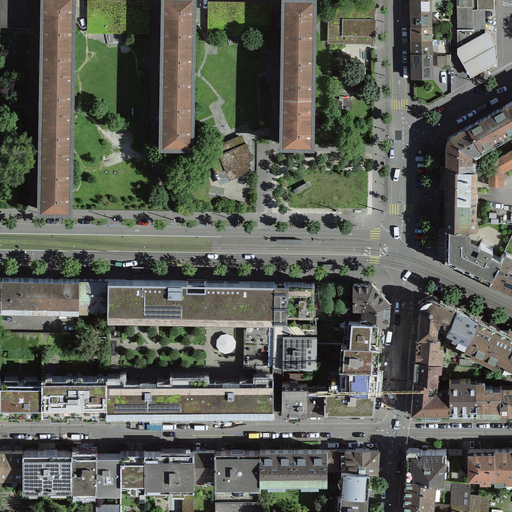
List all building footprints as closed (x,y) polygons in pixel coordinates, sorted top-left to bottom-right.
[(0,0),(0,24),(28,25),(28,0),(0,0)] [(43,0),(43,42),(72,42),(72,32),(69,32),(69,22),(73,22),(73,14),(69,14),(69,7),(69,4),(70,4),(73,4),(72,0),(43,0)] [(193,5),(193,0),(163,0),(163,44),(186,44),(193,44),(193,34),(189,34),(190,24),(193,24),(193,16),(190,16),(190,5),(193,5)] [(305,46),(313,46),(313,45),(313,36),(310,36),(310,26),(314,26),(314,18),(310,18),(310,7),(314,7),(313,0),(284,0),(284,46),(305,46)] [(429,10),(429,0),(412,0),(412,11),(429,11),(429,10)] [(456,0),(457,21),(457,27),(458,46),(462,46),(462,47),(485,35),(485,28),(486,28),(485,8),(494,8),(493,0),(456,0)] [(374,19),(374,5),(330,4),(330,13),(330,19),(329,41),(344,41),(344,34),(372,35),(375,35),(375,19),(374,19)] [(88,31),(149,32),(149,7),(88,6),(88,31)] [(270,9),(209,8),(209,33),(270,34),(270,9)] [(429,11),(412,11),(413,25),(430,25),(429,11)] [(430,38),(430,25),(413,25),(413,39),(430,38)] [(497,48),(488,33),(485,35),(462,47),(454,52),(469,80),(482,73),(496,65),(497,48)] [(430,38),(413,39),(413,53),(430,52),(430,39),(430,38)] [(72,42),(43,42),(42,81),(68,81),(68,71),(72,71),(72,63),(68,63),(69,52),(72,52),(72,42)] [(163,44),(162,92),(186,93),(192,93),(192,83),(189,83),(189,72),(192,72),(193,65),(189,65),(189,54),(193,54),(193,44),(186,44),(163,44)] [(304,95),(312,95),(313,85),(309,85),(309,74),(313,74),(313,67),(309,67),(310,56),(313,56),(313,46),(305,46),(284,46),(283,94),(304,95)] [(430,52),(413,53),(413,77),(414,77),(431,76),(431,53),(430,53),(430,52)] [(42,81),(41,120),(68,121),(68,110),(71,110),(71,102),(68,102),(68,91),(72,92),(72,81),(68,81),(42,81)] [(186,93),(162,92),(162,144),(191,144),(191,132),(188,131),(188,121),(192,121),(192,113),(188,113),(188,103),(192,103),(192,93),(186,93)] [(309,105),(312,105),(312,95),(304,95),(283,94),(282,143),(312,144),(312,133),(308,133),(308,123),(312,123),(312,115),(309,115),(309,105)] [(511,128),(511,115),(506,104),(490,113),(490,112),(483,116),(484,117),(468,125),(480,147),(494,139),(496,142),(505,137),(503,134),(511,128)] [(71,121),(68,121),(41,120),(41,159),(67,160),(67,149),(71,149),(71,141),(67,141),(67,131),(71,131),(71,121)] [(451,135),(450,136),(447,142),(447,143),(447,167),(447,168),(471,168),(471,160),(471,155),(472,151),(474,150),(480,147),(468,125),(451,135)] [(244,143),(241,136),(207,150),(217,173),(244,162),(253,158),(246,143),(244,143)] [(511,149),(511,150),(489,162),(489,169),(489,184),(500,184),(500,173),(499,173),(499,170),(501,170),(511,163),(511,149)] [(40,203),(40,209),(70,209),(70,199),(66,199),(66,188),(70,188),(70,180),(67,180),(67,170),(70,170),(70,160),(67,160),(41,159),(40,203)] [(472,170),(472,168),(471,168),(447,168),(446,200),(472,201),(475,201),(475,189),(475,178),(476,178),(476,177),(475,177),(472,175),(472,170)] [(474,209),(472,207),(472,201),(446,200),(446,227),(471,227),(473,227),(474,227),(474,221),(477,221),(477,220),(476,220),(476,209),(475,209),(474,209)] [(489,278),(489,279),(490,280),(500,260),(489,255),(493,248),(481,242),(477,249),(467,244),(467,238),(471,238),(471,227),(446,227),(446,229),(446,236),(445,236),(445,238),(446,238),(446,242),(445,242),(445,243),(446,243),(446,247),(445,247),(445,249),(446,249),(446,256),(445,256),(445,258),(447,259),(454,262),(455,263),(456,263),(463,266),(463,267),(464,267),(471,270),(471,271),(473,271),(480,274),(480,275),(482,276),(482,275),(489,278)] [(490,280),(511,290),(511,234),(501,257),(500,260),(490,280)] [(25,304),(25,309),(30,309),(31,277),(2,277),(1,277),(1,304),(1,307),(1,309),(6,309),(6,304),(25,304)] [(51,304),(51,310),(60,310),(61,278),(31,277),(30,309),(36,309),(36,304),(51,304)] [(61,278),(60,310),(65,310),(65,305),(73,305),(73,310),(78,310),(79,278),(61,278)] [(79,278),(78,310),(79,310),(88,310),(88,308),(108,309),(108,279),(108,278),(106,278),(106,279),(100,279),(100,278),(92,278),(85,278),(79,278)] [(305,308),(305,311),(313,311),(313,295),(314,282),(284,282),(284,279),(278,278),(277,281),(274,281),(274,313),(284,313),(284,308),(287,308),(305,308)] [(244,318),(274,319),(274,313),(274,281),(108,279),(108,309),(108,312),(245,315),(244,318)] [(315,318),(315,319),(349,319),(362,319),(388,321),(389,304),(389,302),(388,300),(374,285),(373,283),(354,283),(354,291),(353,291),(353,299),(354,299),(354,306),(346,306),(346,311),(319,310),(320,308),(318,308),(318,295),(313,295),(313,311),(313,318),(315,318)] [(438,324),(447,328),(457,308),(456,308),(432,296),(419,303),(417,335),(433,336),(434,326),(435,326),(436,326),(436,325),(437,325),(438,325),(438,324)] [(453,335),(460,339),(467,342),(478,318),(459,309),(457,308),(447,328),(454,332),(453,335)] [(273,385),(273,367),(274,323),(274,319),(244,318),(244,367),(256,367),(256,374),(256,380),(255,380),(255,385),(239,385),(239,380),(239,376),(223,376),(223,380),(223,385),(199,385),(199,375),(190,375),(189,408),(205,408),(205,410),(223,410),(223,408),(239,407),(239,410),(257,410),(257,407),(264,407),(264,410),(273,410),(273,385)] [(470,351),(483,357),(498,328),(478,318),(467,342),(465,345),(471,348),(470,351)] [(362,319),(349,319),(347,343),(360,343),(379,345),(379,344),(379,339),(379,337),(383,338),(384,330),(380,329),(381,321),(362,319)] [(306,367),(307,367),(312,367),(312,366),(316,366),(316,343),(316,323),(315,323),(284,323),(274,323),(273,367),(283,367),(306,367)] [(502,359),(505,360),(506,360),(511,347),(511,334),(504,331),(498,328),(483,357),(496,363),(498,360),(499,357),(502,359)] [(31,347),(31,332),(0,331),(0,347),(31,347)] [(62,332),(31,332),(31,347),(43,348),(62,348),(62,332)] [(69,340),(70,340),(70,332),(62,332),(62,348),(69,348),(69,340)] [(441,361),(442,361),(443,345),(439,345),(440,336),(436,336),(433,336),(417,335),(417,339),(416,356),(415,359),(440,360),(441,361)] [(358,367),(360,367),(377,368),(377,367),(379,345),(360,343),(347,343),(341,343),(341,344),(340,366),(354,367),(358,367)] [(43,365),(43,348),(31,347),(0,347),(0,351),(0,355),(0,383),(3,383),(3,365),(43,365)] [(441,361),(440,360),(415,359),(414,377),(414,379),(434,381),(437,381),(438,368),(441,368),(441,361),(442,361),(441,361)] [(377,368),(360,367),(358,367),(357,390),(358,390),(375,391),(376,391),(383,392),(385,368),(377,368)] [(43,378),(42,411),(42,412),(106,411),(106,408),(106,381),(106,375),(43,375),(43,376),(43,378)] [(174,408),(189,408),(190,375),(180,375),(180,385),(156,385),(156,381),(156,377),(140,377),(140,381),(140,385),(123,385),(123,375),(116,375),(106,375),(106,381),(106,408),(122,408),(122,411),(140,410),(140,408),(155,408),(156,410),(174,410),(174,408)] [(42,413),(42,412),(42,411),(43,378),(20,378),(20,395),(19,413),(42,413)] [(460,411),(477,411),(477,384),(477,383),(471,383),(471,378),(460,378),(460,383),(450,383),(450,387),(450,390),(450,411),(452,411),(460,411)] [(449,411),(450,411),(450,390),(434,390),(434,381),(414,379),(412,408),(411,411),(449,411)] [(306,412),(306,385),(306,382),(296,382),(291,382),(283,382),(282,412),(292,412),(292,414),(292,415),(299,415),(301,412),(306,412)] [(0,384),(0,383),(0,412),(9,413),(9,395),(9,386),(8,384),(0,384)] [(501,411),(500,387),(500,386),(492,386),(492,384),(477,384),(477,411),(479,411),(489,411),(501,411)] [(325,389),(325,385),(315,385),(307,385),(306,385),(306,412),(322,412),(325,411),(325,410),(325,389)] [(501,411),(502,411),(511,410),(511,386),(500,387),(501,411)] [(358,390),(357,390),(350,389),(332,389),(325,389),(325,410),(374,410),(375,391),(358,390)] [(441,479),(444,479),(446,448),(421,449),(418,446),(409,446),(407,448),(406,452),(408,454),(407,476),(441,479)] [(337,449),(326,449),(326,468),(333,468),(341,468),(346,468),(369,470),(377,470),(379,449),(369,449),(369,448),(356,448),(356,449),(346,449),(337,449)] [(494,476),(495,476),(495,448),(471,448),(470,448),(470,476),(480,476),(480,479),(490,479),(490,476),(494,476)] [(511,448),(497,448),(495,448),(495,476),(495,479),(495,481),(503,481),(506,481),(506,479),(511,479),(511,448)] [(23,450),(23,477),(23,488),(72,488),(72,477),(72,450),(57,450),(57,449),(44,449),(38,449),(38,450),(23,450)] [(194,449),(194,450),(193,450),(193,474),(203,474),(203,476),(204,476),(215,476),(215,486),(215,450),(201,450),(201,449),(194,449)] [(260,481),(260,449),(215,450),(215,486),(216,486),(225,486),(225,485),(234,484),(234,482),(241,482),(241,484),(251,484),(251,482),(260,482),(260,481)] [(267,449),(260,449),(260,481),(293,481),(293,449),(286,449),(267,449)] [(326,475),(326,468),(326,449),(319,449),(300,449),(293,449),(293,481),(301,481),(326,481),(326,475)] [(0,476),(23,477),(23,450),(0,450),(0,476)] [(96,450),(72,450),(72,477),(72,488),(96,487),(96,450)] [(120,476),(120,452),(119,452),(97,453),(97,450),(96,450),(96,487),(96,490),(120,490),(121,490),(121,486),(120,476)] [(120,450),(120,452),(120,476),(121,486),(121,490),(121,503),(120,511),(145,511),(145,489),(145,487),(145,486),(145,450),(120,450)] [(161,450),(145,450),(145,486),(145,487),(182,487),(182,491),(182,511),(193,511),(193,495),(193,487),(193,479),(193,474),(193,450),(190,450),(161,450)] [(349,492),(368,493),(369,470),(346,468),(341,468),(341,469),(341,477),(341,484),(341,491),(341,492),(342,492),(349,492)] [(408,509),(442,511),(464,511),(451,504),(434,502),(434,496),(435,489),(439,490),(444,490),(444,488),(452,489),(469,491),(470,491),(471,481),(470,481),(444,479),(441,479),(407,476),(406,481),(405,500),(404,509),(408,509)] [(451,504),(464,511),(468,511),(470,491),(469,491),(452,489),(451,504)] [(349,492),(342,492),(341,492),(340,511),(366,511),(368,494),(368,493),(349,492)] [(260,511),(260,502),(215,502),(215,511),(260,511)] [(120,511),(121,503),(120,503),(97,503),(96,511),(120,511)]
